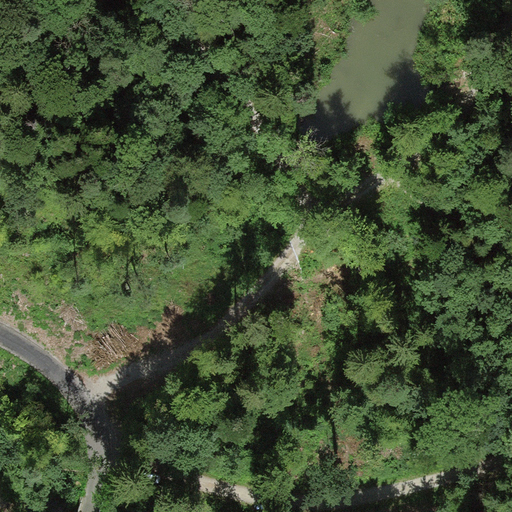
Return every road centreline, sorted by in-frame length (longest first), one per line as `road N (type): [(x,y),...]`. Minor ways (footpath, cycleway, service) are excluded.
road 1 (track): [(167,0),(295,204),(300,230),(211,315),(76,390)]
road 2 (track): [(95,442),(247,497),(322,502),(511,435)]
road 3 (track): [(511,21),(460,112),(384,178),(511,247)]
road 4 (unclassified): [(0,321),(25,332),(88,402),(95,442),(80,511)]
